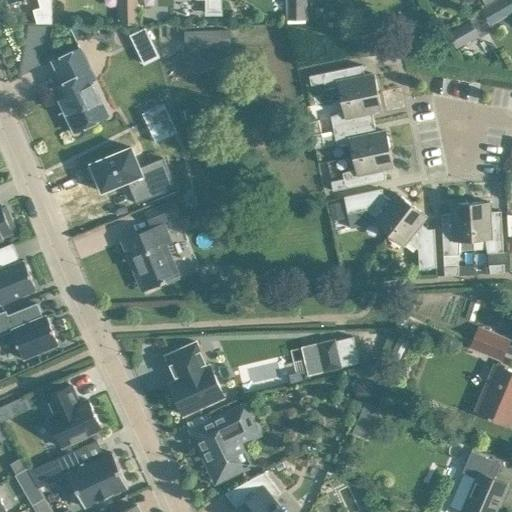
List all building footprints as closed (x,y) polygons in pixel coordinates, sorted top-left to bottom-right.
[(8,0),(9,2),(16,0),(39,0),(41,6),(34,9),(38,22),(52,22),(51,0),(8,0)] [(119,0),(120,23),(137,23),(136,0),(119,0)] [(207,0),(208,13),(222,13),(221,0),(207,0)] [(305,0),(286,0),(287,20),(288,20),(304,20),(306,20),(305,0)] [(486,5),(482,8),(491,23),(511,11),(511,0),(499,0),(499,1),(498,0),(497,0),(487,6),(486,5)] [(228,12),(228,17),(232,19),(236,17),(237,12),(233,10),(228,12)] [(470,20),(447,34),(456,49),(480,36),(470,20)] [(69,26),(76,41),(82,38),(74,23),(69,26)] [(69,109),(65,111),(75,132),(110,115),(89,73),(92,71),(81,48),(53,62),(63,83),(58,86),(69,109)] [(339,87),(342,99),(378,92),(375,74),(365,76),(363,65),(310,75),(312,85),(324,82),(326,88),(339,87)] [(382,110),(378,92),(342,99),(344,112),(331,116),(334,131),(375,122),(373,112),(382,110)] [(319,95),(309,96),(311,104),(320,103),(319,95)] [(189,109),(179,111),(181,121),(191,119),(189,109)] [(319,120),(310,122),(313,135),(322,133),(319,120)] [(387,131),(377,133),(375,122),(334,131),(337,145),(351,144),(354,156),(390,149),(387,131)] [(170,143),(190,139),(188,130),(168,134),(170,143)] [(325,147),(322,133),(313,135),(315,148),(325,147)] [(387,180),(384,169),(394,167),(390,149),(354,156),(356,169),(343,173),(344,179),(332,181),(334,190),(387,180)] [(94,171),(91,173),(95,183),(98,182),(104,196),(129,186),(133,194),(134,193),(139,205),(138,205),(139,208),(177,192),(165,162),(142,172),(133,152),(93,169),(94,171)] [(412,204),(398,193),(392,201),(384,195),(383,189),(345,197),(348,213),(367,209),(378,218),(375,222),(389,234),(412,204)] [(172,201),(168,203),(153,209),(146,212),(151,225),(170,218),(177,214),(172,201)] [(489,212),(489,201),(471,202),(473,240),(487,240),(488,252),(504,251),(502,211),(489,212)] [(0,239),(14,233),(13,231),(17,229),(7,205),(3,207),(1,202),(0,202),(0,239)] [(473,240),(471,202),(453,203),(453,213),(442,214),(444,255),(460,254),(460,241),(473,240)] [(427,215),(412,204),(389,234),(404,245),(407,240),(419,249),(420,268),(437,267),(435,229),(429,229),(421,223),(427,215)] [(123,241),(131,259),(143,289),(161,281),(162,283),(166,281),(165,280),(179,274),(165,241),(171,239),(165,224),(123,241)] [(0,248),(0,302),(1,305),(37,290),(25,259),(20,261),(13,243),(0,248)] [(489,264),(491,273),(504,272),(504,263),(489,264)] [(460,275),(459,266),(444,267),(445,275),(460,275)] [(197,272),(186,277),(193,291),(203,286),(197,272)] [(470,301),(465,318),(474,321),(479,304),(470,301)] [(8,315),(6,310),(0,312),(0,335),(12,331),(24,359),(59,345),(47,315),(44,316),(38,303),(8,315)] [(511,338),(479,324),(469,347),(503,361),(511,338)] [(400,335),(392,354),(401,358),(410,340),(400,335)] [(353,337),(336,341),(336,338),(318,342),(325,371),(359,363),(353,337)] [(177,379),(170,383),(177,398),(176,401),(180,409),(182,410),(184,415),(225,396),(210,364),(208,365),(197,341),(166,355),(177,379)] [(381,362),(356,368),(357,387),(370,388),(381,362)] [(511,372),(494,364),(476,412),(488,416),(488,418),(492,419),(492,418),(506,424),(511,409),(511,372)] [(49,418),(62,447),(102,428),(89,399),(80,403),(71,384),(45,396),(54,415),(49,418)] [(22,397),(0,406),(0,419),(1,422),(13,416),(28,410),(22,397)] [(365,402),(360,413),(374,419),(379,408),(365,402)] [(213,464),(220,479),(255,463),(245,443),(263,435),(248,403),(213,420),(215,424),(194,434),(194,433),(193,434),(194,435),(208,463),(213,464)] [(2,427),(0,427),(0,441),(9,437),(2,427)] [(83,466),(75,449),(29,471),(39,488),(70,473),(85,507),(129,487),(113,452),(83,466)] [(459,511),(496,511),(503,498),(504,499),(510,485),(495,478),(501,463),(472,451),(463,471),(476,476),(459,511)] [(266,471),(243,484),(225,493),(236,507),(230,511),(286,511),(275,496),(281,491),(266,471)] [(39,489),(27,496),(32,505),(44,498),(39,489)]
